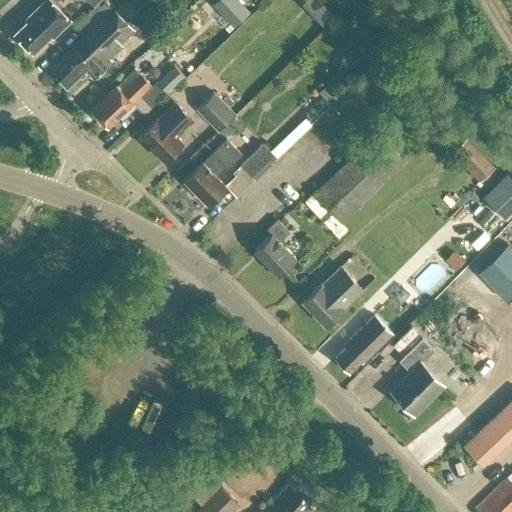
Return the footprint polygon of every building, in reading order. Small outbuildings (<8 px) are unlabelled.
[(69,18),(51,0),(43,0),(25,18),(27,20),(15,32),(32,50),(50,33),(52,35),(69,18)] [(83,48),(55,73),(67,85),(86,68),(92,75),(105,64),(103,62),(121,45),(119,44),(134,30),(105,0),(104,0),(100,5),(98,3),(74,25),(85,37),(78,43),(83,48)] [(257,0),(215,0),(212,3),(234,26),(260,3),(257,0)] [(343,53),(338,65),(357,72),(362,61),(343,53)] [(165,92),(183,74),(173,63),(154,81),(165,92)] [(90,109),(106,125),(119,113),(121,116),(134,103),(131,101),(150,82),(136,68),(117,86),(116,84),(90,109)] [(321,88),(243,163),(258,177),(343,92),(332,80),(322,89),(321,88)] [(213,92),(196,109),(218,131),(235,113),(213,92)] [(192,119),(175,101),(158,118),(157,117),(139,135),(164,160),(182,142),(176,136),(192,119)] [(342,221),(412,155),(412,154),(384,124),(313,191),(342,221)] [(478,180),(494,166),(466,137),(451,151),(478,180)] [(202,162),(184,180),(207,204),(225,186),(226,186),(225,185),(217,177),(234,160),(241,153),(226,138),(202,161),(202,162)] [(511,178),(506,172),(483,196),(506,219),(511,213),(511,178)] [(287,230),(275,218),(266,228),(270,232),(252,249),(276,273),(294,256),(278,239),(287,230)] [(511,294),(511,248),(508,244),(477,272),(505,302),(511,294)] [(453,251),(445,260),(455,270),(463,261),(453,251)] [(342,265),(330,277),(321,285),(321,284),(302,302),(324,326),(364,289),(342,265)] [(336,357),(348,371),(360,360),(362,362),(378,347),(391,334),(378,320),(364,332),(361,329),(350,340),(352,342),(336,357)] [(432,349),(420,337),(397,360),(409,371),(390,391),(412,414),(407,418),(408,420),(413,414),(442,384),(419,362),(432,349)] [(511,395),(460,442),(482,465),(511,435),(511,395)] [(511,511),(511,477),(509,480),(506,477),(479,504),(483,508),(479,511),(511,511)] [(294,489),(289,483),(259,511),(305,511),(311,506),(306,501),(311,496),(299,484),(294,489)] [(230,511),(228,510),(237,502),(220,485),(192,511),(230,511)]
